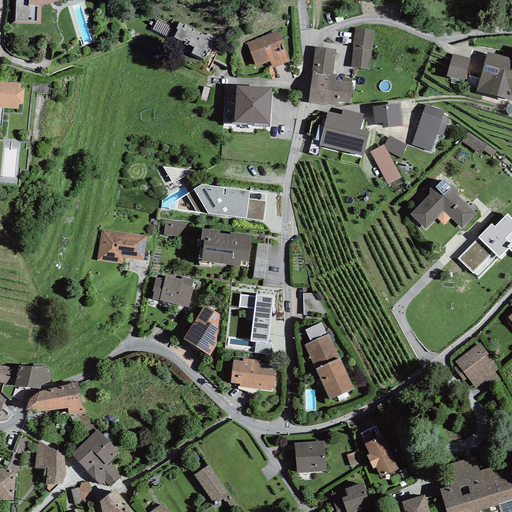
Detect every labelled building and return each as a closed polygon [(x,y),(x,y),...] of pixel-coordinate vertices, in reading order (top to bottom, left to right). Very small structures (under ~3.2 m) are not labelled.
[(13,0),(13,23),(40,24),(41,6),(61,0),(13,0)] [(216,38),(207,33),(206,36),(201,33),(202,33),(193,29),(179,23),(176,29),(177,29),(173,37),(194,47),(191,54),(203,59),(204,58),(205,58),(207,55),(207,56),(216,38)] [(375,31),(354,28),(352,47),(353,47),(350,67),(370,70),(375,31)] [(278,30),(246,43),(255,67),(270,61),(272,68),(290,61),(283,43),(278,30)] [(335,50),(315,47),(308,103),(338,107),(338,102),(349,104),(352,83),(335,81),(336,75),(332,74),(335,50)] [(511,58),(487,52),(476,91),(511,101),(511,58)] [(470,59),(452,54),(446,76),(464,80),(470,59)] [(21,83),(0,81),(0,108),(18,109),(18,104),(22,104),(24,89),(20,89),(21,83)] [(271,88),(236,85),(233,123),(269,125),(271,88)] [(399,103),(372,107),(375,124),(382,123),(383,128),(402,126),(399,103)] [(444,111),(425,105),(411,144),(430,150),(436,134),(442,136),(449,117),(443,114),(444,111)] [(327,111),(319,145),(363,156),(369,132),(360,129),(363,114),(342,109),(341,115),(327,111)] [(496,152),(468,132),(461,141),(480,155),(483,151),(492,157),(496,152)] [(389,136),(384,146),(387,151),(400,158),(407,145),(389,136)] [(383,144),(370,152),(387,185),(401,178),(387,151),(384,146),(383,144)] [(194,171),(163,167),(172,184),(194,171)] [(438,185),(434,185),(430,189),(429,195),(410,215),(425,229),(443,211),(461,229),(477,214),(456,194),(457,188),(453,185),(448,185),(443,179),(438,185)] [(194,190),(177,200),(176,210),(207,214),(207,213),(246,218),(249,199),(250,191),(201,185),(193,189),(194,190)] [(265,201),(249,199),(246,218),(246,219),(263,221),(265,201)] [(511,219),(507,214),(494,227),(491,224),(477,237),(478,238),(457,259),(477,278),(498,257),(499,259),(509,249),(511,252),(511,219)] [(189,224),(165,221),(163,235),(187,238),(189,224)] [(220,231),(202,228),(200,240),(202,240),(198,263),(209,265),(210,262),(240,266),(248,267),(252,235),(230,232),(230,235),(220,233),(220,231)] [(147,236),(101,230),(97,261),(122,264),(123,258),(143,260),(147,236)] [(268,244),(257,243),(253,278),(267,280),(271,245),(268,244)] [(193,280),(181,277),(181,278),(181,279),(165,276),(165,279),(156,277),(153,291),(154,291),(152,299),(189,308),(193,287),(192,287),(193,280)] [(273,296),(255,294),(255,296),(240,295),(238,308),(254,309),(250,342),(268,344),(273,296)] [(314,294),(303,294),(304,315),(327,314),(314,294)] [(220,314),(204,305),(183,339),(209,356),(216,347),(220,314)] [(311,340),(312,341),(321,337),(320,335),(326,333),(321,322),(305,330),(310,340),(311,340)] [(330,400),(354,389),(328,334),(321,337),(312,341),(304,345),(330,400)] [(479,343),(455,362),(457,365),(453,368),(464,381),(467,378),(475,389),(486,381),(491,387),(501,379),(495,372),(500,368),(479,343)] [(242,361),(233,360),(230,383),(239,384),(239,387),(271,391),(271,389),(273,389),(276,369),(261,367),(261,360),(243,358),(242,361)] [(33,367),(18,365),(18,368),(14,387),(40,389),(41,385),(50,382),(50,370),(43,368),(44,364),(33,364),(33,367)] [(18,368),(0,365),(0,382),(14,387),(18,368)] [(39,392),(29,400),(26,410),(36,410),(36,412),(68,408),(69,415),(86,413),(81,403),(77,381),(39,392)] [(119,453),(97,430),(71,454),(86,470),(85,471),(100,486),(104,482),(110,487),(120,478),(107,465),(119,453)] [(384,435),(364,444),(369,454),(366,455),(372,469),(376,467),(380,478),(399,469),(384,435)] [(64,456),(38,441),(34,469),(46,469),(45,485),(62,484),(66,475),(64,456)] [(324,441),(294,443),(296,474),(326,471),(324,441)] [(19,453),(26,455),(29,444),(22,442),(19,453)] [(360,464),(356,451),(346,455),(350,467),(360,464)] [(487,454),(440,468),(446,487),(439,490),(445,511),(511,511),(511,466),(493,473),(487,454)] [(208,465),(194,475),(212,502),(215,500),(217,503),(229,495),(208,465)] [(0,499),(13,500),(15,470),(0,468),(0,499)] [(372,511),(362,483),(330,494),(336,511),(372,511)] [(132,511),(115,490),(100,501),(101,511),(132,511)] [(428,511),(424,496),(402,502),(404,511),(428,511)]
